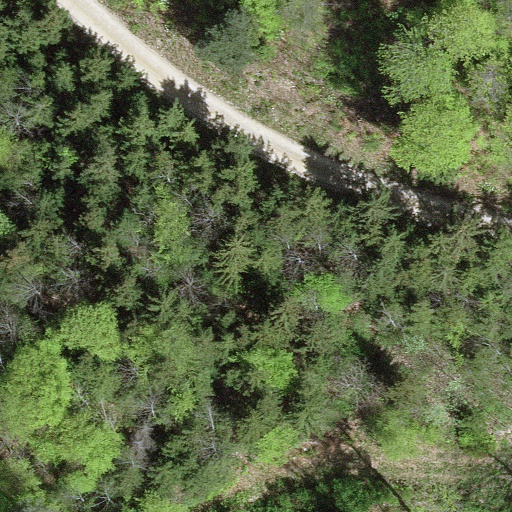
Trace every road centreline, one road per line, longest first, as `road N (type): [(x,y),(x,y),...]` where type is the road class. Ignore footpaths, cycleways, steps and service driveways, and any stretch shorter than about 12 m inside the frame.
road 1 (track): [(511,231),(323,167),(229,120),(75,0)]
road 2 (track): [(511,466),(363,473),(276,487),(237,511)]
